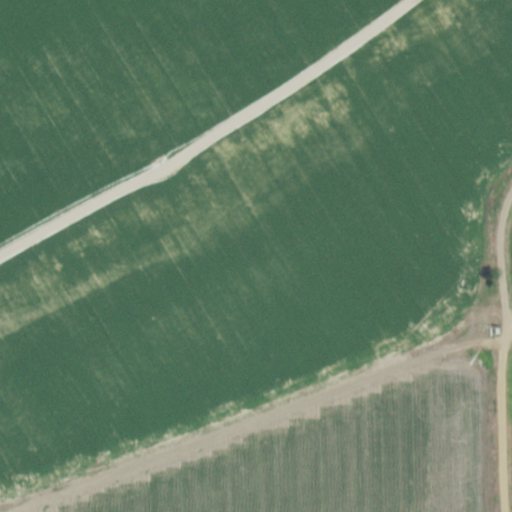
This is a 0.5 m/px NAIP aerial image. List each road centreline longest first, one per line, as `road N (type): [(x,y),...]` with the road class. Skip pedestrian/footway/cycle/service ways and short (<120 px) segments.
road 1 (track): [(0,269),(144,191),(418,0)]
road 2 (track): [(511,188),(497,231),(505,511)]
